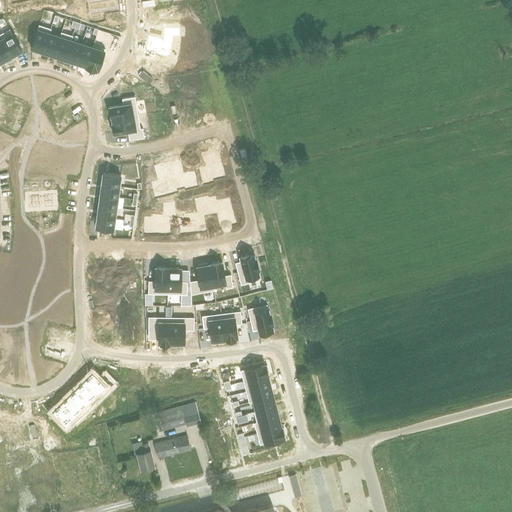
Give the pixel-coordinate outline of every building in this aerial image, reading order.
[(90,1),(88,1),(91,20),(103,18),(102,11),(117,9),(115,0),(97,0),(90,1)] [(164,0),(165,1),(150,0),(150,19),(173,19),(173,1),(172,0),(164,0)] [(191,15),(190,24),(201,24),(201,15),(191,15)] [(39,24),(31,47),(43,51),(51,27),(39,24)] [(51,27),(43,51),(54,55),(61,31),(59,35),(49,32),(51,28),(51,27)] [(149,35),(146,49),(156,52),(156,53),(167,56),(168,54),(169,55),(169,54),(172,41),(172,39),(173,35),(179,35),(179,27),(164,27),(163,35),(163,38),(149,35)] [(9,28),(0,33),(0,36),(11,56),(22,50),(9,28)] [(61,31),(54,55),(64,58),(72,35),(61,31)] [(112,33),(107,49),(115,51),(115,49),(120,36),(120,35),(112,33)] [(72,35),(64,58),(75,62),(82,43),(71,39),(73,35),(72,35)] [(0,36),(0,60),(1,62),(11,56),(0,36)] [(82,43),(75,62),(86,65),(85,67),(86,67),(93,44),(92,46),(82,43)] [(93,44),(86,67),(96,70),(97,69),(98,69),(105,48),(93,44)] [(147,92),(154,95),(166,90),(163,83),(154,81),(158,62),(141,59),(139,66),(138,66),(136,74),(138,75),(136,82),(148,85),(147,92)] [(196,109),(198,108),(201,120),(215,117),(213,108),(217,108),(216,105),(222,103),(217,84),(203,87),(205,94),(195,97),(195,99),(194,99),(196,109)] [(123,104),(109,106),(110,116),(111,116),(112,119),(138,115),(135,96),(122,98),(123,104)] [(186,124),(180,102),(165,106),(171,128),(186,124)] [(113,123),(112,123),(113,133),(128,131),(129,139),(144,137),(143,127),(140,128),(138,115),(112,119),(113,123)] [(207,169),(201,171),(204,182),(211,180),(210,176),(224,173),(218,150),(203,154),(207,169)] [(179,160),(167,163),(174,191),(175,191),(174,188),(185,185),(186,188),(195,185),(192,174),(183,176),(179,160)] [(159,182),(153,184),(156,196),(174,191),(167,163),(155,167),(159,182)] [(103,172),(102,183),(119,186),(121,175),(103,172)] [(102,183),(100,194),(118,196),(119,186),(102,183)] [(100,194),(99,205),(116,207),(118,196),(100,194)] [(215,198),(208,200),(211,212),(217,210),(221,226),(235,222),(229,199),(216,202),(215,198)] [(205,201),(199,202),(201,214),(208,212),(205,201)] [(173,204),(166,204),(168,216),(175,216),(173,204)] [(99,205),(97,215),(115,218),(116,207),(99,205)] [(97,215),(96,227),(113,229),(115,218),(97,215)] [(203,215),(179,218),(182,233),(205,230),(203,215)] [(145,218),(145,232),(169,233),(169,218),(145,218)] [(243,270),(237,271),(241,284),(260,279),(258,269),(259,269),(256,258),(255,258),(254,253),(249,254),(249,253),(240,256),(243,270)] [(211,263),(209,264),(214,289),(214,287),(225,285),(226,287),(233,286),(231,273),(224,274),(222,261),(220,262),(220,260),(211,262),(211,263)] [(117,262),(93,263),(93,278),(110,277),(110,283),(122,283),(121,276),(117,276),(117,262)] [(199,279),(190,280),(191,293),(214,289),(209,264),(207,264),(207,262),(198,264),(198,265),(196,266),(199,279)] [(148,280),(148,293),(167,293),(168,267),(166,267),(166,266),(157,266),(157,267),(155,267),(155,280),(148,280)] [(168,267),(167,293),(187,294),(187,281),(181,281),(181,267),(168,267)] [(110,294),(94,294),(94,309),(118,308),(118,295),(122,295),(122,288),(110,288),(110,294)] [(267,303),(247,308),(250,320),(256,319),(259,333),(269,331),(268,330),(273,329),(272,324),(273,324),(270,313),(269,313),(267,303)] [(240,310),(221,312),(224,339),(226,338),(226,340),(235,338),(235,337),(237,337),(235,324),(242,323),(240,310)] [(221,312),(202,315),(203,328),(209,327),(211,340),(224,339),(221,312)] [(111,322),(95,322),(95,336),(119,336),(119,322),(123,322),(123,315),(111,315),(111,322)] [(148,316),(148,329),(158,329),(158,342),(160,342),(160,343),(170,344),(170,342),(171,342),(171,316),(148,316)] [(171,316),(171,342),(184,343),(184,329),(194,329),(194,316),(171,316)] [(264,363),(240,370),(243,380),(267,374),(266,372),(268,372),(266,364),(264,365),(264,363)] [(93,371),(84,379),(98,393),(107,385),(110,388),(114,384),(105,375),(101,379),(93,371)] [(267,374),(243,380),(246,391),(269,385),(267,374)] [(84,379),(76,387),(90,402),(98,393),(84,379)] [(269,385),(246,391),(249,402),(255,400),(272,395),(269,385)] [(76,387),(67,396),(81,410),(90,402),(76,387)] [(272,395),(255,400),(257,410),(275,406),(272,395)] [(67,396),(58,404),(72,418),(81,410),(67,396)] [(195,401),(154,412),(159,431),(186,423),(186,425),(201,421),(195,401)] [(58,404),(50,413),(64,427),(72,418),(58,404)] [(257,410),(254,411),(256,421),(256,422),(278,416),(275,406),(257,410)] [(5,407),(0,421),(0,426),(10,430),(17,412),(5,407)] [(17,412),(10,430),(21,434),(28,416),(17,412)] [(256,421),(254,422),(257,433),(280,427),(278,416),(256,422),(256,421)] [(280,427),(257,433),(260,443),(283,437),(283,436),(285,436),(282,428),(281,428),(280,427)] [(157,458),(190,449),(187,435),(154,443),(157,458)] [(143,451),(137,453),(141,469),(153,466),(149,449),(149,450),(147,442),(141,444),(143,451)] [(88,464),(77,467),(83,490),(95,487),(91,471),(97,470),(94,458),(87,460),(88,464)] [(65,466),(58,468),(61,479),(67,478),(71,493),(83,490),(77,467),(66,470),(65,466)] [(45,475),(32,479),(38,502),(52,498),(48,483),(54,481),(51,470),(44,471),(45,475)] [(295,474),(289,475),(291,482),(297,480),(295,474)] [(14,483),(1,487),(7,510),(21,506),(17,491),(23,489),(20,478),(13,479),(14,483)] [(274,511),(272,500),(271,499),(269,498),(226,510),(221,503),(218,502),(216,501),(176,511),(274,511)]
